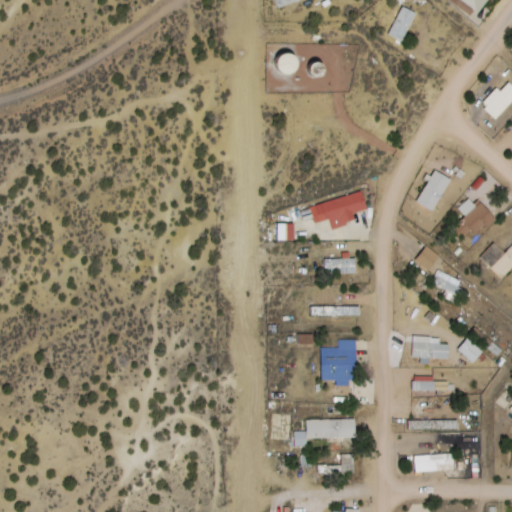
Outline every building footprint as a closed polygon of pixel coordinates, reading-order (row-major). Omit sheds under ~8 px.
[(450,0),(474,18),(487,0),(450,0)] [(404,41),(420,14),(406,5),(390,33),(404,41)] [(511,104),(511,82),(509,79),(483,106),(497,120),(511,104)] [(417,201),(434,211),(454,179),(437,169),(417,201)] [(333,228),(357,222),(355,213),(368,210),(363,192),(326,201),(333,228)] [(475,236),(497,220),(485,203),(459,222),(464,228),(468,225),(475,236)] [(511,247),(504,255),(495,245),(482,257),(502,277),(511,267),(511,247)] [(326,274),(357,274),(357,255),(344,255),(344,258),(326,258),(326,274)] [(467,301),(474,289),(440,270),(433,282),(467,301)] [(361,315),(361,307),(319,307),(319,316),(361,315)] [(414,354),(451,355),(451,344),(442,343),(442,337),(414,337),(414,354)] [(340,348),(323,348),(323,382),(359,382),(359,340),(340,340),(340,348)] [(483,353),(469,340),(460,349),(474,363),(483,353)] [(308,439),(358,439),(358,420),(307,420),(307,431),(297,431),(297,445),(308,445),(308,439)] [(416,472),(455,472),(455,455),(416,455),(416,472)]
